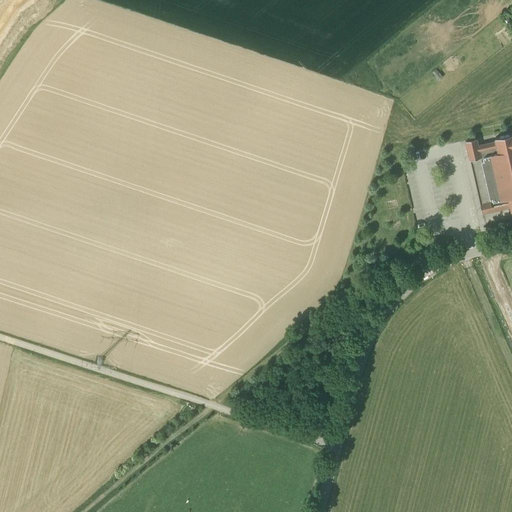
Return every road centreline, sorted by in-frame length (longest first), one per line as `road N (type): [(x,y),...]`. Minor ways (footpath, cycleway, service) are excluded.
road 1 (unclassified): [(0,338),(336,447)]
road 2 (unclassified): [(336,447),(362,351),(391,303),(448,260),(511,244)]
road 3 (track): [(82,511),(214,406)]
